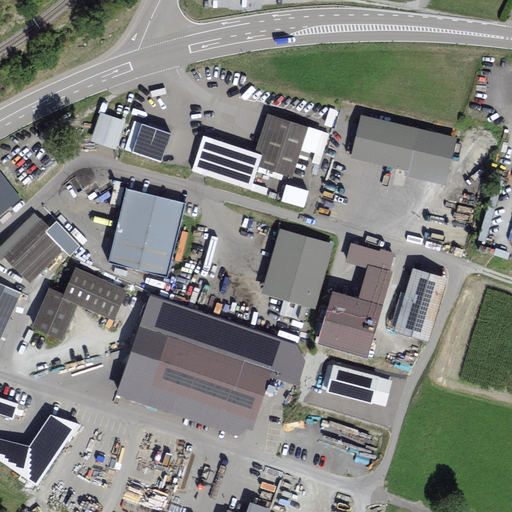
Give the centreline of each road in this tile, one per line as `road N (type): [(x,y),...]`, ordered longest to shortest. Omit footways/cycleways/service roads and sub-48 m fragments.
road 1 (unclassified): [(461,264),(77,160),(0,236)]
road 2 (unclassified): [(0,372),(424,511)]
road 3 (secondary): [(146,61),(310,27),(382,25),(511,41)]
road 4 (unknown): [(461,264),(363,491)]
road 5 (secondary): [(0,125),(146,61)]
